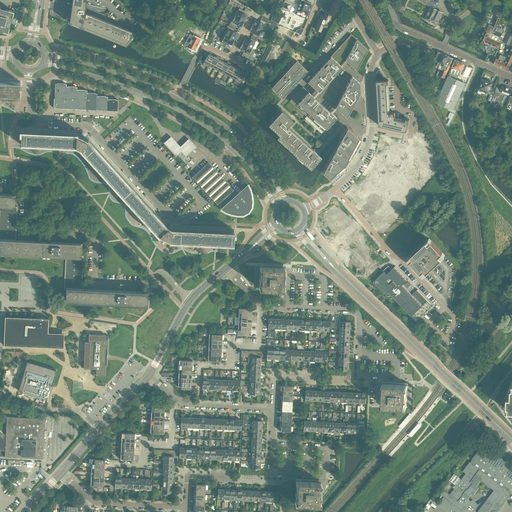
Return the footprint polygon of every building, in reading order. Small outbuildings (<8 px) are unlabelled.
[(143,27),(114,0),(72,0),(69,23),(126,45),(143,27)] [(312,4),(302,0),(301,0),(301,1),(299,0),(286,0),(286,1),(296,6),(297,4),(299,4),(297,10),(303,13),(302,14),(303,14),(302,16),(306,18),(307,15),(312,4)] [(440,17),(441,14),(442,12),(436,9),(435,9),(438,1),(439,1),(439,0),(431,0),(429,6),(431,7),(425,19),(431,22),(436,25),(439,20),(440,19),(440,18),(440,17)] [(10,26),(12,19),(14,11),(0,7),(0,30),(1,31),(8,33),(10,26)] [(244,11),(239,8),(235,16),(244,21),(247,15),(243,13),(244,11)] [(497,49),(502,38),(493,34),(500,17),(503,18),(504,15),(501,14),(501,13),(495,11),(493,16),(496,17),(491,29),(490,29),(489,31),(485,29),(479,40),(485,43),(497,49)] [(315,22),(313,27),(315,28),(315,29),(320,31),(322,27),(325,28),(327,23),(330,16),(324,14),(323,16),(321,15),(317,23),(315,22)] [(235,16),(230,24),(236,27),(237,24),(241,27),(244,21),(235,16)] [(259,22),(255,20),(252,25),(261,30),(266,22),(261,19),(259,22)] [(201,37),(206,28),(197,23),(195,26),(194,25),(193,28),(194,29),(192,32),(201,37)] [(252,25),(249,31),(253,33),(252,36),(257,38),(261,30),(252,25)] [(234,29),(229,26),(225,34),(234,39),(237,34),(233,32),(234,29)] [(234,39),(225,34),(221,43),(226,45),(227,43),(231,45),(234,39)] [(368,50),(351,34),(307,82),(308,82),(305,85),(303,87),(289,101),(290,101),(285,106),(329,147),(332,144),(336,147),(322,172),(330,179),(345,166),(360,139),(347,127),(350,121),(346,117),(360,93),(359,82),(352,76),(348,83),(347,82),(348,83),(337,73),(338,74),(338,73),(337,72),(347,62),(356,71),(368,50)] [(196,46),(199,40),(192,36),(190,40),(188,39),(185,45),(194,50),(194,49),(195,49),(196,47),(196,46)] [(256,40),(251,38),(250,40),(245,38),(242,44),(252,49),(256,40)] [(507,70),(511,60),(511,38),(509,45),(511,46),(507,58),(500,55),(498,60),(496,59),(493,64),(507,70)] [(290,53),(294,45),(287,42),(283,50),(285,51),(290,53)] [(252,49),(242,44),(239,49),(244,51),(242,54),(248,57),(252,49)] [(438,62),(442,54),(438,52),(437,51),(432,63),(434,64),(435,61),(438,62)] [(213,56),(208,53),(203,62),(209,65),(213,56)] [(441,69),(447,56),(447,55),(445,54),(445,55),(442,54),(438,62),(437,65),(436,67),(437,67),(441,69)] [(217,58),(213,56),(209,65),(214,67),(220,57),(218,56),(217,58)] [(444,78),(453,58),(447,56),(441,69),(439,76),(444,78)] [(224,62),(221,60),(222,58),(220,57),(214,67),(220,70),(224,62)] [(453,110),(465,84),(457,80),(464,63),(463,63),(463,62),(461,61),(461,62),(459,61),(458,60),(457,59),(456,60),(455,60),(436,102),(453,110)] [(282,99),(308,71),(296,60),(270,88),(282,99)] [(228,62),(227,64),(224,62),(220,70),(225,73),(230,63),(228,62)] [(231,66),(232,64),(230,63),(225,73),(230,76),(235,67),(231,66)] [(239,67),(238,69),(235,67),(230,76),(235,79),(241,68),(239,67)] [(242,71),(243,69),(241,68),(235,79),(241,82),(246,73),(242,71)] [(407,132),(409,120),(406,119),(405,121),(394,118),(394,116),(395,116),(395,112),(388,113),(387,84),(389,84),(389,80),(384,80),(384,78),(379,69),(378,70),(377,71),(377,72),(376,73),(376,74),(376,75),(376,76),(378,116),(381,116),(379,126),(407,132)] [(480,82),(477,88),(478,88),(477,91),(481,92),(482,91),(490,94),(493,95),(495,90),(492,89),(493,88),(490,87),(492,83),(490,83),(491,81),(486,79),(486,80),(483,79),(483,80),(482,79),(481,83),(480,82)] [(19,100),(20,82),(0,81),(0,100),(1,100),(5,101),(8,101),(12,101),(16,101),(20,100),(19,100)] [(65,98),(66,87),(66,84),(65,84),(65,83),(57,83),(55,83),(54,97),(65,98)] [(497,86),(490,103),(494,105),(493,107),(503,111),(511,90),(501,85),(501,87),(497,86)] [(54,99),(53,106),(54,106),(54,108),(76,109),(76,90),(77,90),(77,87),(75,87),(75,86),(68,86),(68,87),(66,87),(65,98),(54,97),(54,99)] [(86,93),(87,93),(87,90),(85,90),(79,89),(79,90),(77,90),(76,90),(76,109),(86,110),(86,93)] [(503,111),(502,112),(503,113),(511,116),(511,89),(511,90),(503,111)] [(96,96),(97,96),(97,93),(95,93),(88,92),(88,93),(87,93),(86,93),(86,110),(96,110),(96,96)] [(107,99),(108,97),(106,97),(106,96),(98,96),(97,96),(96,96),(96,110),(106,111),(107,99)] [(118,111),(118,100),(116,100),(116,99),(109,99),(107,99),(106,111),(118,111)] [(313,149),(287,126),(292,121),(281,110),(268,124),(279,134),(276,137),(310,168),(321,157),(318,155),(319,153),(318,154),(313,149),(314,148),(313,149)] [(129,184),(85,135),(86,134),(82,133),(21,130),(21,145),(37,145),(37,144),(60,145),(60,146),(75,147),(75,148),(78,150),(79,149),(89,160),(90,160),(106,177),(105,178),(119,193),(129,184)] [(163,143),(176,156),(181,152),(185,157),(196,147),(189,139),(180,147),(171,136),(163,143)] [(404,146),(398,173),(417,177),(422,150),(404,146)] [(186,157),(186,156),(186,155),(186,156),(181,150),(177,154),(177,153),(177,154),(186,163),(190,159),(188,157),(187,158),(186,157)] [(233,190),(221,176),(208,162),(207,163),(206,164),(192,177),(217,205),(219,203),(222,207),(220,209),(221,209),(226,211),(231,213),(237,215),(243,215),(248,212),(251,207),(251,201),(251,195),(249,190),(247,185),(247,184),(238,193),(234,189),(233,190)] [(234,231),(171,228),(172,227),(168,225),(168,226),(129,184),(119,193),(131,207),(132,206),(148,223),(147,224),(158,236),(159,234),(163,236),(161,240),(161,241),(164,242),(166,238),(170,239),(170,242),(186,243),(186,241),(209,242),(209,244),(233,245),(234,231)] [(385,189),(365,208),(378,222),(398,203),(385,189)] [(15,207),(16,196),(0,194),(0,240),(0,241),(15,241),(17,207),(15,207)] [(342,205),(331,215),(341,227),(340,229),(364,257),(377,246),(342,205)] [(429,238),(407,258),(423,275),(445,255),(429,238)] [(81,256),(82,245),(15,241),(0,241),(0,240),(0,251),(66,255),(64,289),(66,290),(66,289),(81,290),(83,256),(81,256)] [(284,291),(285,267),(285,266),(260,265),(258,289),(284,291)] [(412,295),(402,285),(408,280),(408,279),(407,280),(395,267),(396,266),(395,266),(389,272),(387,270),(384,272),(384,271),(372,283),(373,283),(374,282),(388,297),(387,298),(388,299),(391,295),(410,316),(410,317),(413,314),(418,319),(417,320),(433,306),(432,305),(431,306),(417,291),(418,290),(417,290),(412,295)] [(147,305),(148,293),(81,290),(66,289),(66,290),(64,289),(64,294),(64,293),(66,293),(65,300),(109,303),(147,305)] [(5,317),(4,345),(63,348),(64,333),(48,332),(49,318),(5,317)] [(105,365),(107,365),(108,335),(89,334),(88,342),(85,341),(83,368),(93,369),(93,374),(104,375),(105,365)] [(22,379),(18,390),(47,399),(50,392),(52,387),(51,387),(52,383),(53,383),(54,381),(53,380),(54,378),(54,379),(55,376),(54,376),(55,374),(56,374),(56,372),(56,370),(49,368),(49,367),(46,366),(46,367),(44,366),(42,365),(42,366),(40,365),(38,364),(37,364),(36,364),(36,363),(33,362),(33,363),(31,362),(29,361),(29,362),(27,361),(27,362),(23,376),(22,379)] [(407,407),(408,384),(408,383),(382,382),(381,406),(407,407)] [(259,393),(259,389),(259,388),(260,388),(250,387),(246,387),(246,386),(243,386),(243,388),(240,388),(240,391),(243,391),(243,393),(246,393),(246,389),(249,390),(249,393),(252,394),(254,396),(257,395),(257,394),(260,394),(260,393),(259,393)] [(311,418),(312,415),(309,414),(309,418),(308,418),(308,421),(304,421),(303,431),(304,431),(304,430),(309,431),(310,431),(310,421),(310,418),(311,418)] [(252,424),(247,424),(247,415),(243,415),(243,427),(246,427),(246,425),(249,425),(249,426),(252,427),(262,427),(262,421),(261,421),(262,418),(257,418),(256,421),(252,420),(252,424)] [(334,419),(335,419),(335,416),(333,416),(333,419),(331,419),(331,420),(328,420),(328,422),(327,432),(328,432),(328,431),(332,432),(333,432),(334,419)] [(347,419),(347,416),(345,416),(345,419),(344,419),(343,423),(340,422),(339,432),(340,432),(345,432),(345,433),(346,423),(346,419),(347,419)] [(43,459),(45,419),(7,417),(6,435),(4,434),(0,430),(0,450),(5,451),(5,457),(43,459)] [(496,511),(511,493),(508,491),(510,489),(511,490),(511,467),(483,445),(471,459),(472,460),(471,462),(470,461),(463,471),(466,473),(450,494),(445,491),(444,490),(440,494),(443,497),(439,503),(445,507),(445,508),(445,507),(451,511),(450,511),(451,511),(496,511)] [(320,504),(320,492),(321,480),(295,479),(294,503),(320,504)] [(103,491),(104,482),(104,481),(91,480),(90,485),(91,485),(91,486),(93,487),(92,488),(94,490),(95,489),(98,491),(103,491)] [(171,492),(172,488),(172,487),(162,486),(162,492),(168,492),(168,495),(171,495),(171,493),(172,493),(172,492),(171,492)]
